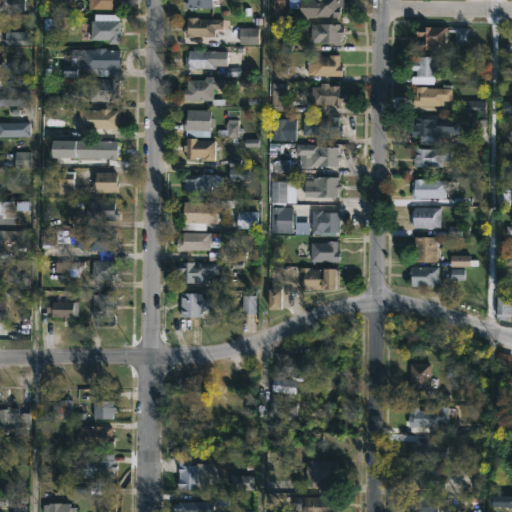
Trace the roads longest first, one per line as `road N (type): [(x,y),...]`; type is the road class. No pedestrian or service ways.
road 1 (residential): [(0,357),(240,350),(376,299),(420,305),(511,340)]
road 2 (residential): [(384,0),(374,511)]
road 3 (residential): [(156,0),(146,511)]
road 4 (residential): [(511,14),(384,11)]
